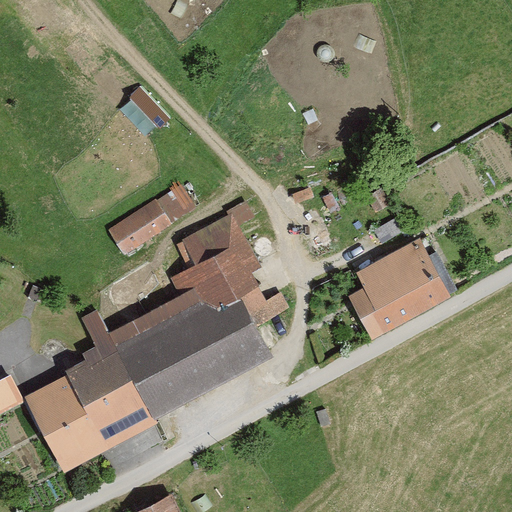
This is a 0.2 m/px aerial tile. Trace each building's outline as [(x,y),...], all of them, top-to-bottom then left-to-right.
[(63,0),(40,0),(29,10),(56,40),(80,18),(63,0)] [(192,210),(179,189),(109,231),(125,257),(175,227),(173,222),(192,210)] [(73,376),(30,399),(70,475),(165,425),(161,419),(281,355),(266,326),(295,311),(285,293),(270,301),(256,274),(265,269),(242,227),(256,219),(248,205),(228,216),(230,220),(183,245),(196,269),(172,282),(181,299),(112,336),(100,313),(85,321),(99,348),(88,354),(91,361),(71,371),(73,376)] [(456,295),(426,241),(364,275),(372,290),(358,298),(380,337),(456,295)] [(0,415),(23,404),(11,379),(0,384),(0,415)] [(181,511),(175,499),(150,511),(181,511)]
